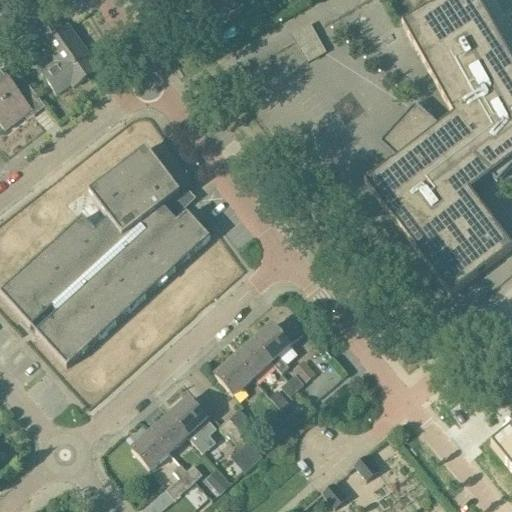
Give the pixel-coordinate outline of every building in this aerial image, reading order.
[(185,0),(189,5),(190,5),(202,25),(228,11),(231,15),(243,8),(238,0),(185,0)] [(511,63),(476,0),(447,0),(401,26),(453,118),(439,129),(414,106),(379,145),(396,162),(392,165),(391,164),(364,185),(451,298),(511,251),(511,249),(469,194),(476,189),(479,193),(486,187),(483,183),(490,177),(497,184),(511,167),(511,63)] [(39,53),(44,49),(54,63),(39,74),(56,99),(71,88),(73,89),(98,72),(68,30),(63,34),(51,17),(26,35),(39,53)] [(6,20),(0,24),(0,46),(1,47),(17,36),(6,20)] [(311,26),(292,35),(306,62),(324,54),(311,26)] [(18,79),(9,67),(0,73),(0,125),(5,132),(30,113),(21,101),(32,92),(21,77),(18,79)] [(148,115),(126,131),(138,147),(159,132),(148,115)] [(144,155),(119,174),(139,200),(154,219),(179,200),(144,155)] [(119,174),(87,199),(107,225),(139,200),(119,174)] [(177,225),(155,245),(177,270),(209,241),(210,240),(199,227),(188,215),(186,216),(177,225)] [(103,247),(81,223),(51,251),(73,275),(103,247)] [(156,247),(126,274),(148,298),(178,271),(156,247)] [(51,251),(22,277),(44,301),(73,275),(51,251)] [(126,274),(96,300),(119,325),(148,298),(126,274)] [(22,277),(0,296),(0,300),(29,333),(53,311),(44,301),(22,277)] [(96,300),(67,327),(89,351),(119,325),(96,300)] [(89,351),(67,327),(57,317),(34,338),(66,373),(89,351)] [(271,329),(253,345),(271,366),(281,378),(288,371),(278,360),(289,350),(271,329)] [(253,345),(234,362),(253,383),(271,366),(253,345)] [(253,383),(234,362),(214,380),(233,400),(253,383)] [(304,365),(294,373),(305,386),(315,378),(304,365)] [(295,378),(287,385),(296,395),(304,388),(295,378)] [(296,395),(287,385),(281,390),(290,400),(296,395)] [(278,393),(269,401),(282,414),(289,407),(278,393)] [(187,403),(169,419),(188,441),(188,440),(203,457),(216,446),(210,440),(216,433),(208,422),(206,424),(187,403)] [(240,412),(228,423),(248,445),(260,435),(240,412)] [(295,413),(287,420),(294,428),(302,421),(295,413)] [(169,419),(151,436),(169,457),(188,441),(169,419)] [(248,445),(228,423),(220,430),(240,452),(248,445)] [(511,474),(511,435),(510,432),(490,448),(511,474)] [(169,457),(151,436),(131,453),(150,474),(169,457)] [(366,459),(354,470),(366,485),(379,474),(366,459)] [(181,468),(179,469),(194,485),(202,478),(193,468),(186,474),(181,468)] [(194,485),(179,469),(173,474),(187,491),(194,485)] [(221,482),(212,490),(219,498),(228,489),(221,482)] [(334,487),(322,498),(333,511),(335,511),(347,502),(334,487)]
